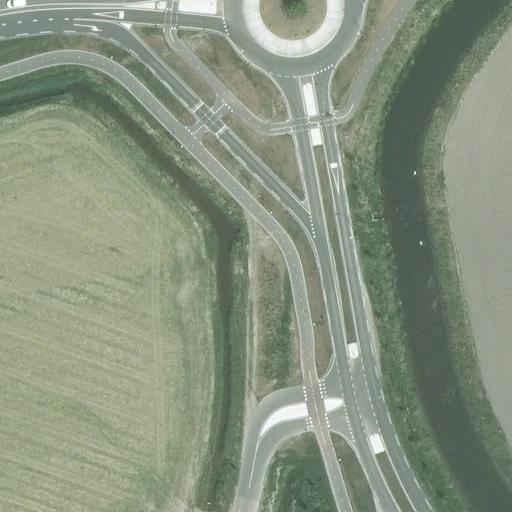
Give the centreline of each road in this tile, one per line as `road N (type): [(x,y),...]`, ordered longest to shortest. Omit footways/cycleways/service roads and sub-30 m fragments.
road 1 (unclassified): [(4,11),(34,26),(107,30),(129,40),(319,235)]
road 2 (unclassified): [(374,392),(317,64)]
road 3 (unclassified): [(284,68),(319,235)]
road 4 (unclassified): [(319,235),(346,387)]
road 5 (unclassified): [(425,511),(392,452),(374,392)]
